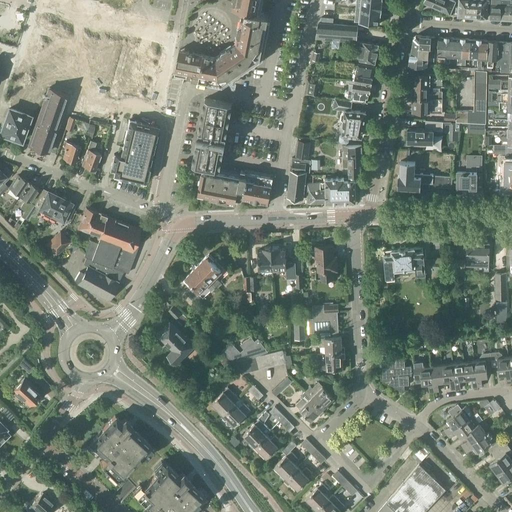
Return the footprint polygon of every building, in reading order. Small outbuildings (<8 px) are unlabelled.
[(205,54),(201,80),(223,85),(239,72),(241,74),(263,59),(271,18),(268,18),(269,15),(261,14),(263,0),(233,0),(232,9),(242,11),(236,42),(216,56),(205,54)] [(455,1),(452,0),(424,0),(423,3),(450,14),(455,1)] [(469,0),(459,0),(458,15),(468,16),(469,0)] [(469,0),(468,16),(477,16),(478,0),(469,0)] [(478,0),(477,16),(487,17),(487,0),(478,0)] [(491,0),(490,17),(500,18),(501,5),(501,0),(491,0)] [(500,18),(510,18),(510,2),(510,0),(501,0),(501,5),(500,18)] [(368,6),(368,12),(367,18),(384,20),(385,7),(368,6)] [(357,26),(347,25),(320,23),(318,23),(317,37),(356,41),(357,26)] [(431,36),(416,35),(413,37),(412,45),(435,47),(436,37),(431,36)] [(445,63),(447,37),(444,37),(438,37),(436,63),(445,63)] [(447,37),(445,63),(449,64),(449,57),(453,57),(454,38),(449,37),(447,37)] [(461,57),(462,38),(460,38),(454,38),(453,57),(457,57),(457,64),(461,64),(461,57)] [(462,38),(461,57),(461,64),(465,64),(465,58),(469,58),(471,39),(465,39),(465,38),(462,38)] [(471,39),(469,58),(473,58),(473,64),(475,64),(475,66),(477,66),(477,58),(479,39),(476,39),(471,39)] [(479,39),(477,58),(477,66),(477,69),(483,70),(483,66),(481,66),(482,59),(487,59),(487,40),(481,40),(481,39),(479,39)] [(487,40),(487,59),(497,59),(498,59),(499,42),(499,41),(487,40)] [(378,44),(356,41),(352,59),(375,63),(376,56),(377,56),(377,51),(378,44)] [(511,43),(499,42),(498,59),(497,59),(497,64),(501,65),(501,72),(509,72),(510,61),(511,62),(511,58),(511,57),(511,42),(511,43)] [(409,55),(434,57),(435,47),(412,45),(410,53),(410,52),(409,55)] [(201,80),(205,54),(179,49),(174,75),(192,78),(192,79),(199,81),(199,80),(201,80)] [(434,57),(409,55),(409,58),(408,65),(427,67),(428,61),(434,61),(434,57)] [(354,80),(371,83),(373,76),(372,75),(374,65),(357,62),(354,80)] [(413,85),(442,86),(444,86),(444,81),(440,78),(438,78),(438,74),(429,73),(413,72),(413,85)] [(489,79),(489,83),(511,83),(511,74),(509,75),(508,79),(489,79)] [(318,80),(308,78),(307,78),(305,94),(315,96),(318,80)] [(371,83),(354,80),(350,100),(352,100),(367,102),(369,91),(370,91),(371,83)] [(511,83),(489,83),(488,88),(508,88),(508,92),(511,92),(511,83)] [(413,97),(443,98),(444,90),(441,90),(442,86),(413,85),(413,97)] [(47,152),(61,113),(68,94),(49,87),(29,145),(47,152)] [(497,96),(497,101),(511,101),(511,92),(508,92),(501,92),(501,96),(497,96)] [(413,97),(412,111),(414,111),(414,113),(421,113),(421,111),(442,112),(443,98),(413,97)] [(193,163),(203,165),(219,168),(232,103),(205,98),(193,163)] [(360,136),(362,130),(365,111),(350,109),(352,100),(350,100),(335,98),(333,108),(344,110),(344,112),(343,112),(341,114),(340,119),(342,121),(343,121),(341,133),(339,135),(338,140),(340,142),(345,142),(347,141),(348,135),(360,136)] [(511,101),(497,101),(488,100),(488,105),(499,105),(499,109),(508,109),(511,109),(511,101)] [(31,107),(14,102),(11,109),(9,108),(0,133),(8,136),(7,137),(15,140),(15,138),(21,140),(30,116),(28,115),(31,107)] [(476,123),(485,123),(485,122),(486,122),(486,110),(474,110),(474,109),(468,109),(468,122),(476,123)] [(488,113),(488,117),(511,117),(511,109),(508,109),(508,114),(488,113)] [(456,121),(456,114),(444,113),(444,121),(446,121),(454,121),(456,121)] [(72,130),(76,118),(69,116),(65,128),(72,130)] [(511,117),(488,117),(487,125),(494,125),(494,122),(508,122),(508,127),(511,126),(511,117)] [(125,118),(116,148),(112,146),(106,169),(112,171),(110,174),(143,184),(159,125),(125,118)] [(416,129),(407,128),(407,142),(416,143),(416,145),(424,145),(424,143),(433,143),(434,130),(443,130),(443,120),(425,120),(425,128),(416,128),(416,129)] [(485,124),(476,123),(476,132),(485,133),(485,124)] [(90,125),(87,136),(92,137),(95,127),(90,125)] [(508,131),(487,130),(487,134),(492,134),(502,135),(511,134),(511,126),(508,127),(508,131)] [(511,134),(502,135),(502,140),(507,140),(507,144),(511,144),(511,134)] [(91,140),(85,155),(86,155),(83,164),(89,167),(88,169),(94,171),(101,153),(93,150),(96,142),(91,140)] [(296,155),(308,157),(310,142),(298,140),(296,155)] [(80,145),(66,141),(64,147),(66,148),(63,157),(68,159),(68,161),(74,163),(74,161),(76,161),(80,145)] [(511,144),(507,144),(493,144),(493,160),(505,160),(505,159),(510,160),(511,160),(511,144)] [(348,157),(349,179),(349,180),(355,179),(360,179),(360,165),(362,165),(362,145),(343,145),(343,157),(348,157)] [(481,155),(467,155),(467,171),(457,170),(457,187),(471,187),(471,186),(476,187),(477,180),(482,180),(482,173),(477,172),(477,165),(481,165),(481,164),(482,164),(482,157),(481,157),(481,155)] [(298,157),(292,157),(292,161),(291,169),(290,169),(287,196),(291,196),(291,197),(299,198),(299,197),(303,198),(306,171),(305,171),(306,162),(300,162),(300,159),(297,159),(298,157)] [(511,160),(510,160),(505,159),(505,160),(505,176),(499,176),(499,188),(505,188),(511,188),(511,160)] [(400,176),(399,189),(450,190),(450,176),(419,175),(419,164),(402,164),(401,176),(400,176)] [(219,168),(203,165),(198,194),(210,196),(209,199),(235,204),(236,199),(242,200),(243,198),(268,202),(273,176),(241,170),(240,175),(219,171),(219,168)] [(0,182),(2,184),(12,175),(11,174),(13,172),(6,166),(2,170),(3,171),(0,173),(0,182)] [(19,174),(9,187),(19,194),(20,194),(24,188),(29,181),(27,180),(28,179),(24,176),(23,177),(19,174)] [(356,201),(355,179),(349,180),(349,179),(344,179),(344,177),(325,178),(325,189),(326,189),(326,201),(356,201)] [(40,188),(29,181),(24,188),(20,194),(19,194),(25,199),(20,207),(25,210),(21,216),(24,218),(42,192),(39,190),(40,188)] [(5,182),(0,187),(0,194),(8,186),(5,182)] [(307,202),(326,201),(326,189),(325,189),(321,189),(321,182),(307,182),(307,202)] [(46,194),(42,192),(24,218),(28,221),(31,216),(35,218),(39,210),(42,211),(43,214),(49,217),(59,196),(58,195),(57,193),(54,192),(52,193),(48,191),(46,194)] [(59,196),(49,217),(54,219),(57,218),(58,217),(64,220),(71,212),(67,210),(71,202),(66,199),(66,198),(62,196),(60,197),(59,196)] [(108,299),(118,281),(117,281),(121,270),(127,272),(143,230),(106,216),(106,215),(91,209),(92,208),(87,206),(86,207),(85,207),(78,226),(100,233),(98,237),(100,238),(98,242),(90,239),(84,255),(88,257),(85,264),(89,266),(84,274),(80,271),(75,279),(80,282),(79,283),(108,299)] [(47,244),(56,253),(70,240),(60,231),(47,244)] [(78,246),(74,241),(67,248),(72,252),(78,246)] [(467,241),(467,242),(467,265),(488,266),(489,242),(487,242),(481,242),(476,242),(469,242),(467,241)] [(315,245),(315,247),(314,247),(313,247),(312,248),(311,248),(311,249),(311,250),(311,251),(311,252),(312,253),(313,254),(314,254),(315,254),(316,256),(317,256),(318,268),(315,268),(316,278),(336,276),(336,271),(337,271),(337,268),(338,268),(338,261),(337,261),(336,254),(333,255),(332,244),(324,244),(324,243),(316,244),(317,244),(315,245)] [(258,250),(259,270),(273,269),(271,246),(263,247),(263,249),(258,250)] [(280,246),(271,246),(273,269),(286,268),(287,278),(296,277),(297,287),(303,287),(302,273),(296,273),(295,262),(286,262),(286,248),(280,248),(280,246)] [(422,246),(384,250),(387,280),(395,279),(395,270),(399,269),(400,271),(402,271),(404,272),(408,271),(409,270),(410,269),(415,268),(416,275),(426,273),(424,258),(426,258),(425,249),(422,249),(422,246)] [(200,258),(194,264),(209,279),(215,286),(228,272),(209,253),(202,260),(200,258)] [(189,284),(203,298),(215,286),(209,279),(194,264),(188,270),(190,272),(184,279),(189,284)] [(495,272),(495,295),(506,295),(506,272),(495,272)] [(250,275),(243,276),(244,290),(251,289),(250,275)] [(324,303),(311,304),(312,317),(307,318),(308,332),(318,331),(319,346),(325,346),(326,353),(341,352),(342,352),(341,335),(337,335),(336,310),(324,311),(324,303)] [(336,303),(324,303),(324,311),(336,310),(337,310),(336,303)] [(182,312),(174,304),(168,310),(170,312),(169,313),(173,317),(174,317),(176,319),(182,312)] [(267,328),(286,327),(286,316),(267,317),(267,328)] [(304,316),(294,317),(294,339),(305,339),(304,316)] [(176,362),(178,360),(193,345),(167,318),(161,324),(164,328),(159,333),(167,341),(166,342),(169,345),(170,344),(174,349),(169,354),(176,362)] [(232,346),(224,353),(234,361),(248,358),(250,357),(249,356),(256,351),(260,355),(269,351),(263,341),(259,337),(241,352),(234,344),(232,346)] [(398,348),(388,348),(389,353),(380,353),(380,363),(382,363),(383,379),(403,392),(404,390),(404,384),(409,384),(408,374),(411,374),(411,365),(405,365),(404,357),(399,357),(398,348)] [(282,350),(276,351),(279,364),(286,362),(282,350)] [(268,353),(272,366),(279,364),(276,351),(268,353)] [(491,352),(491,355),(492,363),(492,367),(498,366),(499,375),(506,374),(507,383),(511,382),(509,362),(508,356),(502,356),(502,353),(499,351),(491,352)] [(326,353),(317,353),(318,369),(322,369),(322,367),(326,366),(327,369),(343,368),(341,352),(326,353)] [(491,355),(491,352),(482,353),(480,356),(480,359),(474,360),(476,371),(477,386),(482,385),(481,377),(488,376),(487,367),(492,367),(492,363),(491,355)] [(262,355),(265,367),(272,366),(268,353),(262,355)] [(265,367),(262,355),(255,356),(258,369),(265,367)] [(255,356),(250,357),(248,358),(251,371),(258,369),(255,356)] [(29,372),(33,367),(23,357),(18,363),(29,372)] [(251,371),(248,358),(234,361),(245,372),(251,371)] [(424,359),(413,361),(416,382),(422,381),(422,384),(428,383),(429,392),(434,391),(432,370),(431,365),(425,366),(424,359)] [(473,387),(477,386),(476,371),(474,360),(463,361),(464,368),(465,379),(472,378),(473,387)] [(460,379),(465,379),(464,368),(463,361),(453,362),(454,369),(456,388),(461,388),(460,379)] [(451,389),(456,388),(454,369),(453,362),(441,363),(443,376),(443,381),(450,381),(451,389)] [(438,382),(443,381),(443,376),(441,363),(431,365),(432,370),(434,391),(439,390),(438,382)] [(288,376),(283,381),(287,384),(289,385),(294,381),(288,376)] [(39,395),(35,390),(22,378),(11,390),(22,400),(23,398),(30,404),(38,396),(39,395)] [(310,386),(304,391),(322,409),(334,397),(318,381),(312,387),(310,386)] [(263,394),(253,384),(248,389),(258,399),(263,394)] [(223,413),(235,402),(239,398),(227,386),(212,402),(223,413)] [(302,394),(302,397),(295,404),(311,420),(322,409),(304,391),(302,394)] [(496,401),(493,399),(490,402),(494,408),(498,404),(496,401)] [(235,402),(223,413),(235,425),(250,410),(243,403),(239,407),(235,402)] [(444,429),(447,433),(460,423),(472,414),(465,405),(447,419),(451,424),(444,429)] [(279,421),(285,416),(275,406),(270,411),(279,421)] [(7,407),(2,412),(10,420),(15,415),(7,407)] [(507,415),(503,410),(498,414),(502,419),(507,415)] [(460,423),(447,433),(450,437),(456,432),(460,437),(464,434),(475,426),(474,426),(478,423),(472,414),(460,423)] [(99,451),(101,452),(101,453),(105,458),(100,464),(108,471),(104,475),(114,484),(142,454),(146,458),(153,450),(149,446),(150,445),(131,427),(132,426),(124,418),(121,421),(115,416),(86,446),(95,455),(99,451)] [(285,416),(279,421),(289,431),(295,426),(285,416)] [(270,430),(266,425),(259,418),(243,434),(255,446),(266,434),(270,430)] [(0,442),(0,443),(7,438),(5,436),(8,433),(5,430),(6,428),(0,421),(0,442)] [(478,423),(474,426),(475,426),(464,434),(468,439),(461,444),(464,448),(476,438),(485,432),(478,423)] [(476,438),(464,448),(467,452),(473,446),(477,452),(486,445),(489,448),(497,442),(495,438),(492,441),(485,432),(476,438)] [(271,439),(266,434),(255,446),(266,457),(282,441),(275,434),(271,439)] [(234,435),(229,440),(235,446),(240,441),(234,435)] [(311,453),(316,448),(306,438),(301,443),(311,453)] [(490,463),(496,472),(508,464),(511,460),(511,459),(508,454),(511,450),(503,438),(497,442),(489,448),(496,458),(490,463)] [(316,448),(311,453),(321,463),(326,458),(316,448)] [(297,466),(293,461),(297,457),(290,450),(274,466),(286,477),(297,466)] [(511,479),(511,460),(508,464),(496,472),(503,482),(510,477),(511,479)] [(144,506),(149,511),(150,511),(149,511),(189,511),(204,497),(189,482),(190,481),(182,473),(179,476),(166,464),(165,465),(161,461),(153,469),(157,473),(144,487),(138,483),(130,491),(145,505),(144,506)] [(302,471),(297,466),(286,477),(297,489),(313,473),(306,466),(302,471)] [(423,511),(446,488),(423,466),(379,511),(423,511)] [(342,485),(347,480),(337,470),(332,475),(342,485)] [(347,480),(342,485),(352,495),(357,490),(347,480)] [(329,498),(324,493),(329,489),(322,482),(306,498),(317,509),(329,498)] [(56,505),(56,504),(53,501),(55,499),(48,493),(46,496),(42,492),(31,505),(38,511),(58,511),(54,508),(56,505)] [(333,494),(329,498),(317,509),(320,511),(337,511),(345,505),(333,494)]
